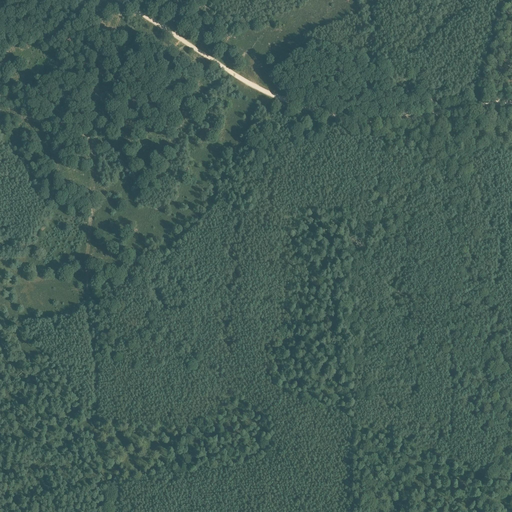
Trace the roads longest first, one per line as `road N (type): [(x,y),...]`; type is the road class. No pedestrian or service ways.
road 1 (track): [(98,511),(81,291),(88,131),(95,61),(121,1)]
road 2 (track): [(511,100),(362,119),(313,109),(272,95),(119,0)]
